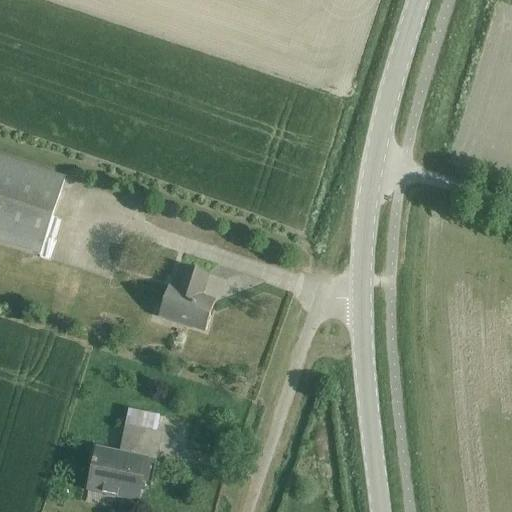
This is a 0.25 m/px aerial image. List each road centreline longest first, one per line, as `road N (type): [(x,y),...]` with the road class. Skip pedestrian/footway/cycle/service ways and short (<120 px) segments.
road 1 (secondary): [(360,290),(368,178),(419,0)]
road 2 (unclassified): [(248,511),(311,321),(360,290)]
road 3 (secondary): [(381,511),(360,290)]
